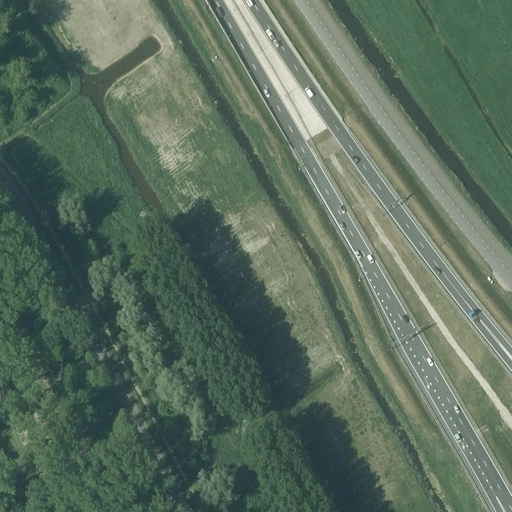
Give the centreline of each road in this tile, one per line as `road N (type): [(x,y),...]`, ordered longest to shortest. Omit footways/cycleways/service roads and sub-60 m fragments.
road 1 (trunk): [(213,0),(501,494)]
road 2 (track): [(0,157),(31,200),(199,511)]
road 3 (unclassified): [(185,511),(0,174)]
road 4 (trunk): [(461,297),(250,0)]
road 5 (unclassified): [(511,284),(299,0)]
